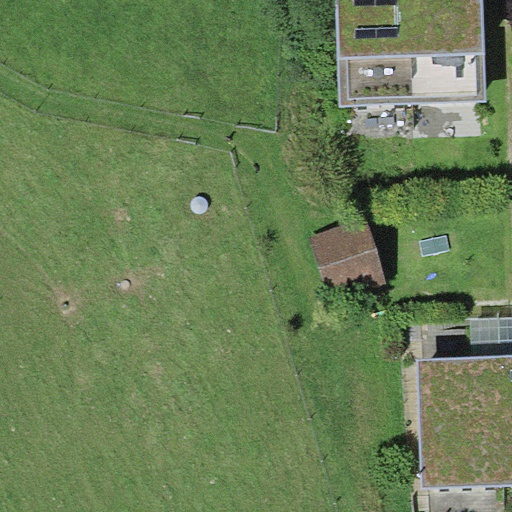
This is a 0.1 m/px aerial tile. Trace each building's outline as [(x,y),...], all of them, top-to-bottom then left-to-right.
[(412,103),(409,0),(336,0),(340,105),(412,103)] [(409,0),(412,103),(487,100),(483,0),(409,0)] [(390,282),(366,216),(307,237),(331,304),(390,282)] [(511,318),(471,319),(472,356),(499,355),(511,354),(511,318)] [(511,354),(499,355),(504,485),(511,484),(511,354)] [(504,485),(499,355),(472,356),(416,358),(421,488),(504,485)]
